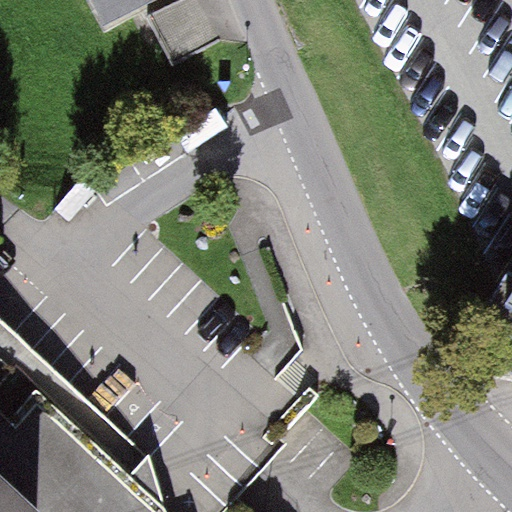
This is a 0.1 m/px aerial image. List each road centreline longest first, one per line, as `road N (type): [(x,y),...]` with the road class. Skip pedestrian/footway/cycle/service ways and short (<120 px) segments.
road 1 (tertiary): [(296,109),(402,338),(511,473)]
road 2 (residential): [(296,109),(86,239),(45,245),(0,219)]
